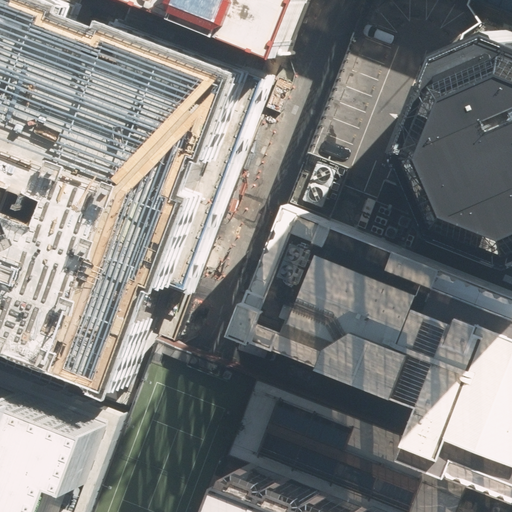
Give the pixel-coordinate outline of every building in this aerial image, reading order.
[(124,292),(185,315),(281,71),(98,0),(0,0),(0,292),(108,334),(124,292)] [(311,0),(148,0),(291,54),(311,0)] [(511,32),(511,14),(474,0),(374,0),(329,111),(312,157),(293,201),(511,285),(511,244),(461,225),(427,149),(462,56),(511,32)] [(511,32),(462,56),(427,149),(461,225),(511,244),(511,32)] [(511,285),(293,201),(244,322),(428,400),(413,440),(408,455),(511,494),(511,285)] [(511,511),(511,494),(408,455),(413,440),(161,342),(94,511),(511,511)] [(0,495),(42,511),(86,511),(126,412),(132,395),(0,344),(0,495)]
